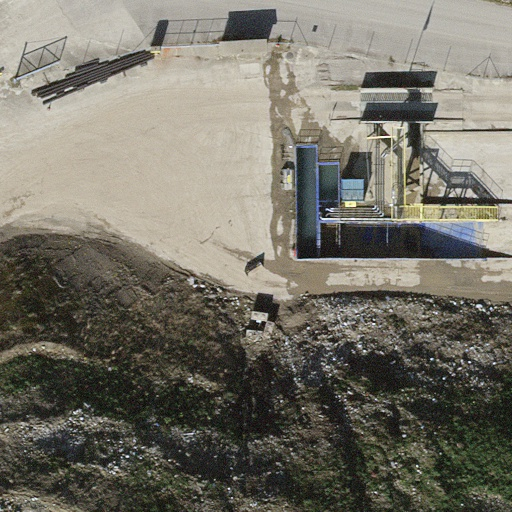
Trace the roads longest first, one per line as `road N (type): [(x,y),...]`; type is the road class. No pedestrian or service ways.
road 1 (unknown): [(94,202),(511,288)]
road 2 (unknown): [(94,202),(169,76),(245,0)]
road 3 (unclassified): [(511,23),(385,0)]
road 4 (unknown): [(0,283),(94,202)]
